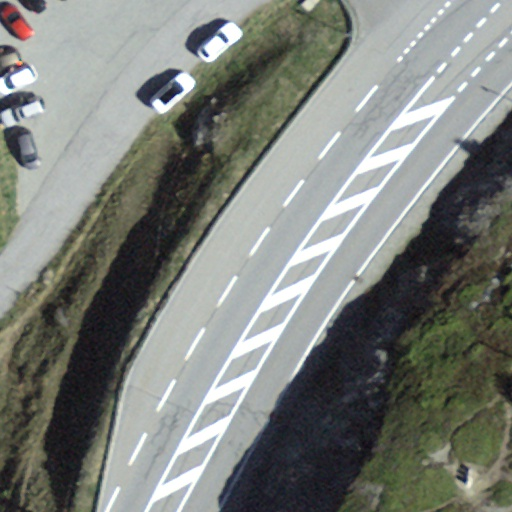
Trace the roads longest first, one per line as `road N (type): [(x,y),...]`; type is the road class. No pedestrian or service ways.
road 1 (primary): [(505,13),(342,207),(237,365),(161,511)]
road 2 (residential): [(0,279),(209,0)]
